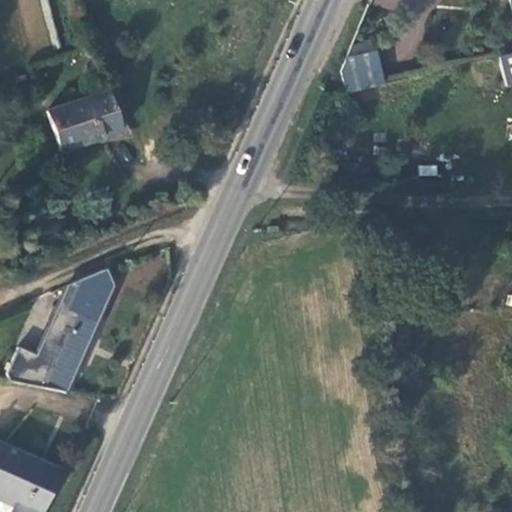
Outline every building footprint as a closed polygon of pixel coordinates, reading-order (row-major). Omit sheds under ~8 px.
[(340,69),(348,93),(384,80),(375,51),(346,60),(340,69)] [(511,51),(495,55),(503,83),(511,80),(511,51)] [(61,151),(122,132),(108,92),(46,113),(61,151)] [(69,282),(70,284),(71,287),(36,350),(24,347),(7,377),(66,392),(115,287),(106,268),(69,282)] [(37,511),(57,469),(0,444),(0,501),(11,507),(9,511),(37,511)]
